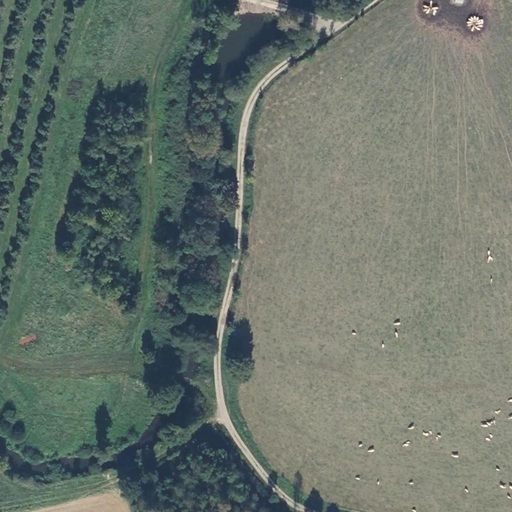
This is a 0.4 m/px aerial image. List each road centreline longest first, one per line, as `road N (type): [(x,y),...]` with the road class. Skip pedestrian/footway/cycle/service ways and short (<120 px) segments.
road 1 (track): [(217,379),(240,239),(246,121),(274,76),(381,0)]
road 2 (unclassified): [(291,511),(241,443),(217,379)]
